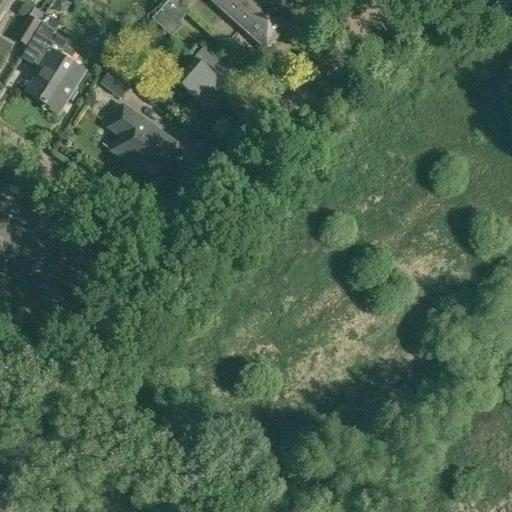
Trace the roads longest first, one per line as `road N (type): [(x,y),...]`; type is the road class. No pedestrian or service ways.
road 1 (residential): [(168,240),(269,123),(372,25)]
road 2 (residential): [(168,240),(0,142)]
road 3 (residential): [(207,511),(168,453),(124,413)]
